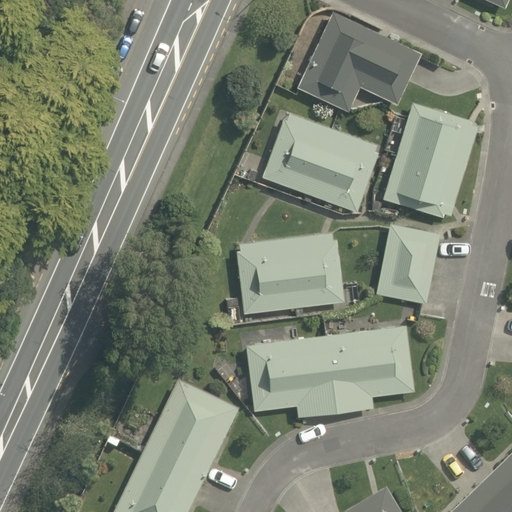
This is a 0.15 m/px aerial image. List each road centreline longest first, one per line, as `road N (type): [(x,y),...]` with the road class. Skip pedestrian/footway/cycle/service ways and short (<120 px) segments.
road 1 (residential): [(256,511),(279,466),(431,423),(463,393),(511,127)]
road 2 (secondary): [(0,447),(198,0)]
road 3 (residential): [(511,55),(393,0)]
